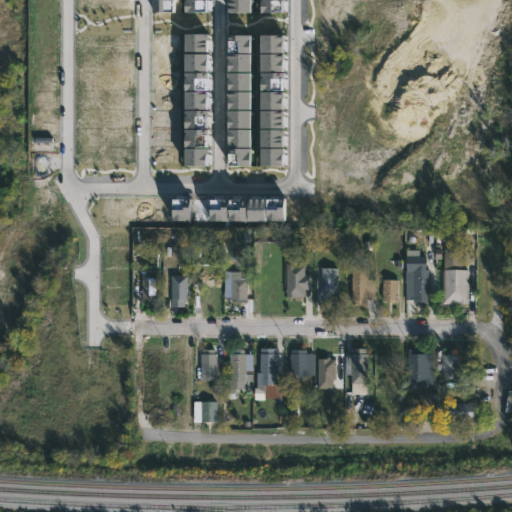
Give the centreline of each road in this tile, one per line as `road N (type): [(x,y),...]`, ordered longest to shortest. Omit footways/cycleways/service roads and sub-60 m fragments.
road 1 (residential): [(68,0),(67,181),(80,188),(273,189),(290,182),(290,0)]
road 2 (residential): [(474,325),(147,322),(147,438)]
road 3 (residential): [(486,433),(147,438)]
road 4 (residential): [(147,322),(91,323),(91,242),(80,188)]
road 5 (residential): [(215,188),(212,0)]
road 6 (residential): [(142,188),(142,0)]
